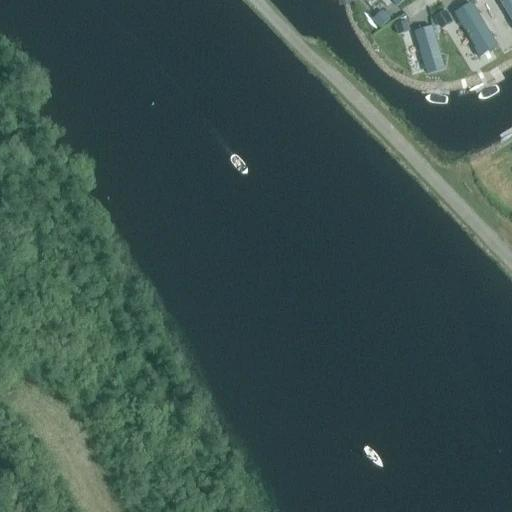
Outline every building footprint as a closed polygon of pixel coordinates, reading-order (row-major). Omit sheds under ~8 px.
[(393,0),(402,9),(411,0),(393,0)] [(511,0),(492,0),(501,13),(506,10),(511,19),(511,0)] [(484,60),(501,51),(476,5),(459,14),(484,60)] [(382,11),(373,20),(380,29),(390,19),(382,11)] [(451,22),(445,12),(435,19),(441,28),(451,22)] [(410,31),(407,21),(395,25),(398,35),(410,31)] [(419,32),(428,77),(446,73),(437,28),(419,32)]
